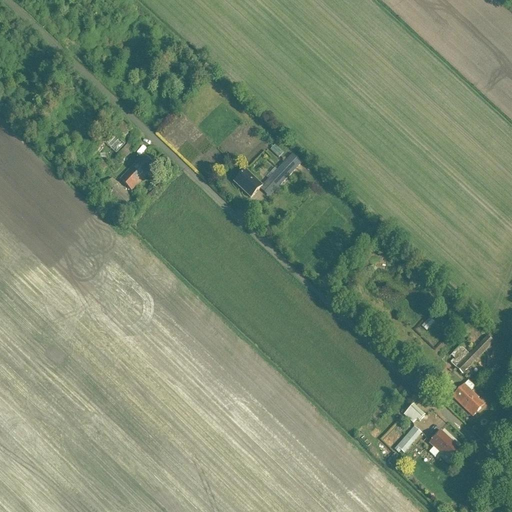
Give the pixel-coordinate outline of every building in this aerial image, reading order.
[(131,133),(115,118),(107,126),(124,142),(131,133)] [(106,143),(117,155),(126,146),(115,134),(106,143)] [(150,167),(153,165),(143,156),(120,182),(131,193),(149,173),(152,169),(150,167)] [(292,156),(269,181),(278,189),(301,165),(292,156)] [(101,175),(108,167),(102,162),(95,170),(101,175)] [(251,200),(262,188),(245,172),(234,184),(251,200)] [(122,214),(134,201),(112,181),(100,194),(122,214)] [(437,323),(430,316),(421,325),(428,332),(437,323)] [(462,376),(493,344),(487,338),(464,361),(459,356),(451,365),(462,376)] [(464,387),(452,399),(473,419),(484,407),(477,401),(478,400),(470,393),(474,388),(468,383),(464,387)] [(425,417),(414,406),(404,417),(413,425),(417,421),(419,423),(425,417)] [(398,449),(406,456),(423,434),(414,428),(398,449)] [(449,462),(458,451),(452,445),(453,444),(441,433),(429,445),(441,456),(442,455),(449,462)]
